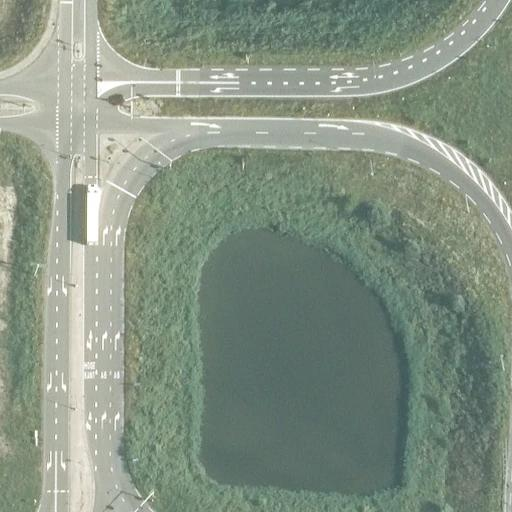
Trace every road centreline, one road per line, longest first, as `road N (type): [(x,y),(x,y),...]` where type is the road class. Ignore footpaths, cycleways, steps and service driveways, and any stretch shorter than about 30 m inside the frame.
road 1 (trunk): [(495,0),(471,32),(402,73),(91,82)]
road 2 (secondary): [(60,122),(50,511)]
road 3 (trunk): [(203,132),(341,135),(419,157),(479,200),(511,247)]
road 4 (secondary): [(112,500),(100,434),(94,223)]
road 5 (trunk): [(94,223),(144,155),(203,132)]
